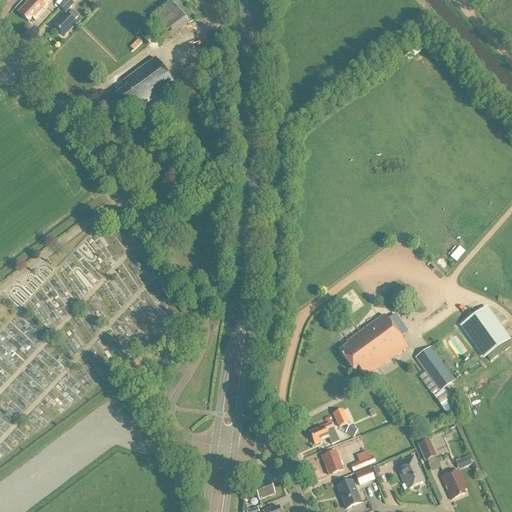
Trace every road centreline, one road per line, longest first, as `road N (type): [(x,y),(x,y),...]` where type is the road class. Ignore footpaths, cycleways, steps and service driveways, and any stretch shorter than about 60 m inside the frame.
road 1 (unclassified): [(215,445),(180,439),(167,417),(202,342),(197,304),(24,64)]
road 2 (primary): [(250,299),(248,0)]
road 3 (primary): [(250,299),(226,362),(215,445)]
road 4 (primary): [(233,447),(250,299)]
